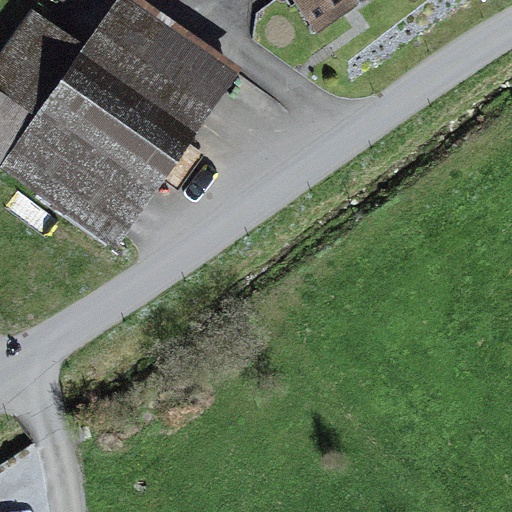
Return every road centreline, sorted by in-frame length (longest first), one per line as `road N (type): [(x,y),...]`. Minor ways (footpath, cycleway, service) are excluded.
road 1 (tertiary): [(511,38),(469,58),(55,340),(0,366)]
road 2 (track): [(65,511),(65,460),(19,357)]
